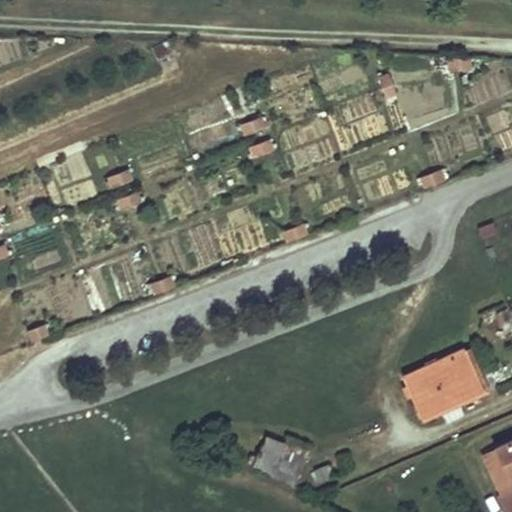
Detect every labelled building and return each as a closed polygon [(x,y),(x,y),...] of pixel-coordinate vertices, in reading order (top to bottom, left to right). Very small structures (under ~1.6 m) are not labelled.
[(389,72),(377,77),(386,98),(398,93),(389,72)] [(242,133),(264,128),(261,116),(240,120),(242,133)] [(251,157),(275,150),(270,136),(247,144),(251,157)] [(110,188),(134,179),(129,167),(106,176),(110,188)] [(120,208),(143,202),(139,190),(116,196),(120,208)] [(304,222),(282,227),(285,240),(307,235),(304,222)] [(0,257),(9,254),(4,242),(0,243),(0,257)] [(153,292),(175,287),(172,275),(150,280),(153,292)] [(511,329),(511,321),(507,309),(498,313),(501,318),(503,317),(509,330),(511,329)] [(466,350),(403,378),(421,417),(482,390),(466,350)] [(284,444),(269,438),(257,465),(274,471),(284,444)] [(511,439),(498,446),(511,477),(511,439)] [(483,453),(502,495),(511,490),(511,477),(498,446),(483,453)] [(354,468),(348,452),(337,457),(343,472),(354,468)] [(338,474),(332,459),(314,467),(320,482),(338,474)] [(511,511),(511,490),(502,495),(500,496),(507,511),(511,511)]
